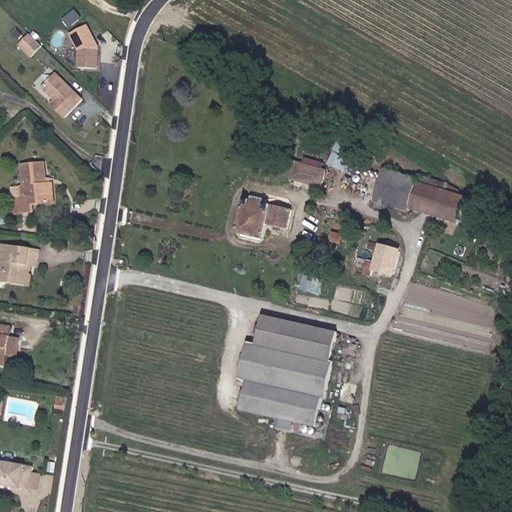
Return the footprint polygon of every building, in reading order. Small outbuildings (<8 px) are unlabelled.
[(72,31),(83,22),(77,15),(66,24),(72,31)] [(101,73),(102,51),(90,30),(74,39),(83,55),(82,72),(101,73)] [(44,49),(32,38),(22,48),(34,60),(44,49)] [(87,104),(60,79),(47,93),(59,105),(55,109),(70,122),(77,114),(76,112),(78,110),(80,111),(87,104)] [(351,171),(353,160),(332,155),(330,165),(351,171)] [(315,179),(317,168),(305,166),(306,161),(298,159),(294,174),(315,179)] [(38,205),(59,201),(57,181),(54,182),(53,178),(48,178),(46,162),(28,165),(30,188),(35,188),(37,198),(25,201),(27,215),(39,213),(38,205)] [(408,205),(413,207),(419,185),(414,184),(415,180),(378,171),(372,200),(407,209),(408,205)] [(292,184),(312,188),(315,179),(294,174),(292,184)] [(419,185),(441,190),(442,182),(421,176),(419,185)] [(413,207),(459,218),(464,194),(455,193),(455,189),(442,182),(441,190),(419,185),(413,207)] [(270,222),(288,226),(292,210),(245,200),(238,234),(266,240),(270,222)] [(355,242),(355,238),(335,233),(335,238),(355,242)] [(35,263),(31,262),(32,254),(43,256),(45,246),(5,240),(0,274),(0,278),(31,283),(35,263)] [(376,271),(396,276),(402,250),(373,243),(373,246),(379,248),(375,267),(367,265),(365,274),(374,277),(376,271)] [(35,263),(41,264),(43,256),(32,254),(31,262),(35,263)] [(24,342),(16,340),(18,328),(6,326),(7,316),(0,314),(0,360),(11,363),(13,355),(21,357),(24,342)] [(339,364),(337,364),(343,335),(267,317),(261,346),(253,345),(250,355),(337,375),(339,364)] [(16,340),(24,342),(26,330),(18,328),(16,340)] [(298,426),(321,431),(328,402),(331,402),(337,375),(250,355),(244,382),(253,384),(246,414),(284,423),(298,426)] [(282,430),(296,433),(298,426),(284,423),(282,430)] [(0,479),(30,483),(33,459),(0,454),(0,479)]
